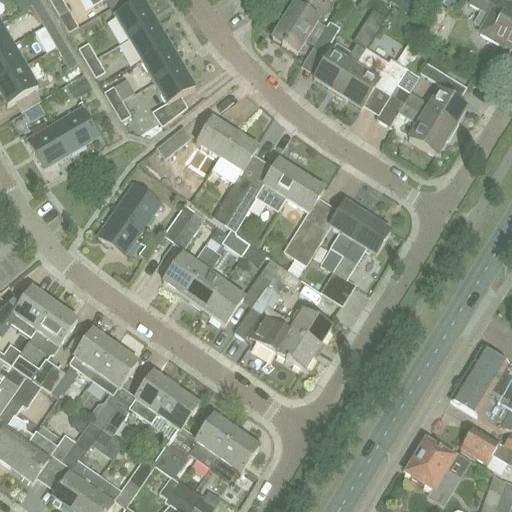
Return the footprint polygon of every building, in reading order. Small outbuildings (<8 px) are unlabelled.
[(24,0),(31,10),(40,4),(37,0),(24,0)] [(86,0),(94,12),(104,6),(113,0),(86,0)] [(325,31),(317,26),(318,25),(304,16),(310,0),(287,0),(283,10),(277,20),(282,26),(279,32),(272,43),(297,59),(305,46),(313,51),(325,31)] [(420,6),(411,0),(394,0),(391,5),(409,20),(420,6)] [(427,0),(428,0),(455,16),(463,0),(427,0)] [(511,13),(496,5),(496,6),(484,0),(471,0),(467,8),(489,20),(479,37),(503,51),(504,50),(509,53),(504,63),(511,67),(511,13)] [(58,22),(69,16),(60,1),(50,7),(58,22)] [(43,31),(52,26),(40,4),(31,10),(43,31)] [(127,45),(154,29),(141,7),(114,23),(127,45)] [(355,48),(366,55),(386,22),(372,14),(352,46),(355,48)] [(52,26),(43,31),(34,37),(46,57),(55,52),(56,53),(65,48),(52,26)] [(329,26),(325,31),(313,51),(312,53),(322,60),(326,54),(339,33),(329,26)] [(140,66),(167,51),(154,29),(127,45),(140,66)] [(0,57),(11,51),(0,31),(0,57)] [(395,68),(406,75),(419,54),(407,47),(395,68)] [(65,48),(56,53),(69,75),(78,69),(65,48)] [(86,69),(96,63),(88,48),(78,54),(86,69)] [(314,85),(337,99),(366,55),(355,48),(350,57),(336,48),(331,57),(316,81),(314,85)] [(0,86),(24,72),(11,51),(0,57),(0,86)] [(153,88),(180,72),(167,51),(140,66),(153,88)] [(331,57),(326,54),(322,60),(312,53),(305,64),(300,71),(316,81),(331,57)] [(376,61),(366,55),(337,99),(361,114),(363,112),(374,93),(389,102),(390,100),(396,90),(406,75),(395,68),(389,65),(387,68),(376,61)] [(96,63),(86,69),(95,83),(105,78),(96,63)] [(456,109),(466,93),(425,68),(419,79),(441,92),(438,97),(456,109)] [(0,98),(8,112),(16,106),(37,94),(24,72),(0,86),(0,98)] [(193,95),(180,72),(153,88),(165,108),(155,114),(164,128),(188,110),(183,100),(193,95)] [(396,90),(409,98),(419,83),(406,75),(396,90)] [(112,112),(122,106),(114,91),(103,98),(112,112)] [(374,93),(363,112),(377,121),(389,102),(374,93)] [(421,120),(423,121),(450,137),(465,114),(456,109),(438,97),(430,110),(427,109),(409,98),(403,108),(403,109),(421,120)] [(397,119),(403,109),(403,108),(390,100),(389,102),(377,121),(375,124),(389,133),(397,119)] [(122,106),(112,112),(120,127),(130,121),(122,106)] [(38,108),(23,117),(30,128),(45,120),(38,108)] [(423,121),(421,120),(403,109),(397,119),(417,131),(408,145),(435,162),(450,137),(423,121)] [(55,130),(71,158),(98,142),(82,115),(55,130)] [(220,165),(235,140),(212,126),(197,150),(220,165)] [(43,174),(71,158),(55,130),(28,146),(43,174)] [(155,154),(164,165),(191,143),(182,133),(155,154)] [(257,154),(235,140),(220,165),(213,175),(233,188),(212,223),(223,231),(251,188),(241,182),(257,154)] [(285,206),(286,207),(301,182),(278,168),(263,192),(261,192),(260,194),(251,188),(223,231),(222,233),(230,239),(231,236),(234,239),(256,203),(278,217),(285,206)] [(286,207),(308,221),(324,196),(301,182),(286,207)] [(116,218),(142,236),(160,210),(135,193),(116,218)] [(184,210),(162,241),(173,249),(195,218),(184,210)] [(318,271),(331,279),(333,280),(334,278),(333,277),(342,262),(343,262),(353,247),(367,224),(344,210),(330,233),(338,239),(318,271)] [(123,261),(142,236),(116,218),(97,243),(123,261)] [(195,218),(173,249),(182,255),(204,224),(195,218)] [(315,231),(303,224),(290,244),(282,257),(294,265),(315,231)] [(356,270),(365,256),(376,262),(390,238),(367,224),(353,247),(343,262),(356,270)] [(315,231),(294,265),(305,272),(327,238),(315,231)] [(243,259),(244,258),(249,250),(235,240),(228,248),(243,259)] [(183,302),(214,257),(204,250),(192,267),(182,260),(163,288),(183,302)] [(249,250),(244,258),(254,265),(259,257),(249,250)] [(223,288),(212,281),(213,272),(221,262),(214,257),(183,302),(203,316),(223,288)] [(273,283),(280,272),(270,265),(255,286),(246,299),(257,306),(264,296),(273,283)] [(293,296),(300,286),(280,272),(273,283),(293,296)] [(333,280),(331,279),(326,288),(348,302),(355,291),(334,278),(333,280)] [(223,288),(203,316),(224,330),(244,302),(223,288)] [(326,288),(319,299),(341,313),(348,302),(326,288)] [(32,294),(23,306),(13,299),(0,312),(0,338),(8,327),(30,343),(36,335),(53,309),(32,294)] [(260,320),(316,356),(330,334),(301,317),(295,326),(286,321),(284,323),(257,306),(252,314),(260,320)] [(36,335),(59,352),(77,326),(53,309),(36,335)] [(260,320),(252,314),(234,338),(244,344),(248,339),(258,345),(257,347),(275,358),(275,359),(304,377),(316,356),(260,320)] [(91,386),(118,347),(116,345),(112,344),(108,343),(104,342),(103,344),(92,337),(69,369),(69,371),(90,385),(91,386)] [(128,397),(120,392),(137,368),(126,361),(128,358),(126,355),(124,353),(122,350),(118,347),(91,386),(112,400),(106,408),(91,428),(101,435),(128,397)] [(481,354),(450,406),(476,421),(499,435),(511,437),(511,372),(497,364),(481,354)] [(41,393),(56,372),(46,365),(31,385),(39,391),(40,392),(41,393)] [(0,419),(26,382),(10,371),(0,385),(0,419)] [(56,372),(41,393),(52,400),(66,380),(56,372)] [(157,421),(175,395),(178,390),(168,383),(165,384),(163,387),(153,380),(136,403),(128,397),(101,435),(107,439),(113,443),(127,422),(126,422),(130,416),(151,430),(157,421)] [(40,392),(39,391),(31,385),(26,382),(0,419),(0,427),(5,431),(3,434),(5,436),(0,442),(0,465),(11,473),(36,437),(35,436),(32,440),(26,435),(25,428),(15,421),(22,411),(25,414),(40,392)] [(198,411),(175,395),(157,421),(151,430),(170,442),(164,451),(166,452),(152,471),(154,472),(162,478),(176,458),(177,456),(189,438),(182,433),(198,411)] [(189,438),(177,456),(176,458),(162,478),(169,483),(174,486),(187,465),(189,461),(209,475),(212,471),(213,472),(217,465),(236,437),(213,422),(198,444),(189,438)] [(101,435),(91,428),(90,427),(76,448),(60,470),(71,478),(53,502),(66,511),(79,511),(100,482),(78,467),(96,441),(103,445),(107,439),(101,435)] [(511,440),(510,439),(501,453),(471,435),(459,454),(486,470),(490,461),(499,466),(511,473),(511,440)] [(49,462),(60,470),(76,448),(64,439),(56,451),(36,437),(11,473),(32,488),(48,466),(46,466),(49,462)] [(217,465),(227,472),(239,480),(258,453),(236,437),(217,465)] [(423,447),(405,480),(431,495),(434,496),(447,473),(452,464),(450,462),(423,447)] [(121,497),(100,482),(79,511),(112,511),(114,510),(113,509),(114,507),(122,511),(125,511),(154,472),(152,471),(143,465),(121,497)] [(496,511),(505,490),(505,487),(493,480),(491,485),(481,511),(496,511)] [(191,511),(172,498),(179,489),(174,486),(169,483),(158,499),(165,504),(163,508),(165,508),(169,511),(168,511),(191,511)] [(496,511),(510,511),(511,507),(511,489),(506,487),(505,487),(505,490),(496,511)] [(179,489),(172,498),(191,511),(193,511),(200,503),(180,488),(179,489)] [(202,505),(212,511),(215,511),(222,502),(208,497),(204,503),(202,505)]
